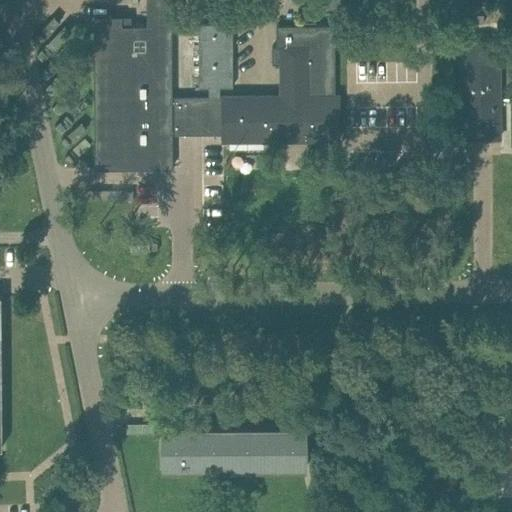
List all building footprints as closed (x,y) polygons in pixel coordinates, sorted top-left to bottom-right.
[(223,133),(223,139),(339,139),(339,94),(335,94),(335,46),(339,46),(338,24),(276,25),(277,47),(281,47),(281,94),(223,95),(223,96),(220,96),(220,86),(233,86),(233,23),(198,23),(199,86),(209,86),(209,96),(171,96),(170,0),(147,0),(148,24),(130,25),(130,16),(120,16),(120,25),(94,25),(94,26),(95,26),(96,167),(95,167),(95,168),(172,167),(172,166),(171,133),(223,133)] [(346,0),(328,0),(328,8),(346,8),(346,0)] [(464,23),(464,15),(452,15),(452,23),(464,23)] [(462,39),(463,138),(491,138),(500,137),(499,39),(462,39)] [(109,189),(84,189),(84,198),(109,198),(109,189)] [(133,189),(121,189),(120,199),(133,199),(133,189)] [(306,467),(306,426),(162,427),(162,468),(306,467)]
